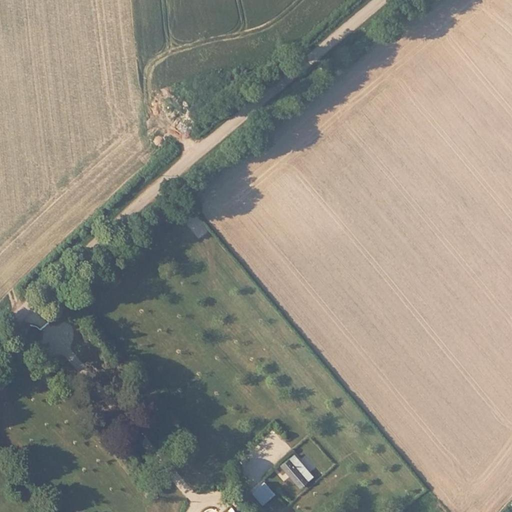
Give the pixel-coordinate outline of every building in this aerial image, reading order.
[(20,415),(55,457),(65,447),(31,406),(20,415)] [(206,445),(203,448),(210,457),(213,454),(211,450),(206,445)] [(273,458),(289,478),(301,468),(284,449),(273,458)] [(251,501),(249,504),(255,511),(262,504),(256,497),(251,501)] [(230,511),(218,499),(203,511),(230,511)]
